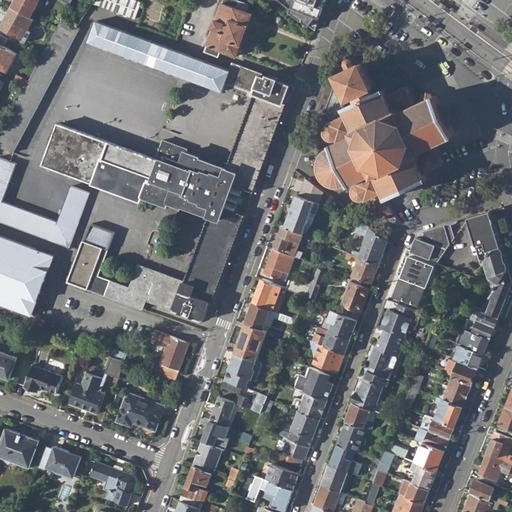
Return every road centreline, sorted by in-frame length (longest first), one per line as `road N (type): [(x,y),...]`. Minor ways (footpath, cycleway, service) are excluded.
road 1 (residential): [(342,0),(170,463)]
road 2 (residential): [(300,511),(402,243)]
road 3 (residential): [(442,511),(510,339)]
road 4 (residential): [(170,463),(0,400)]
road 5 (secondary): [(388,0),(504,95)]
